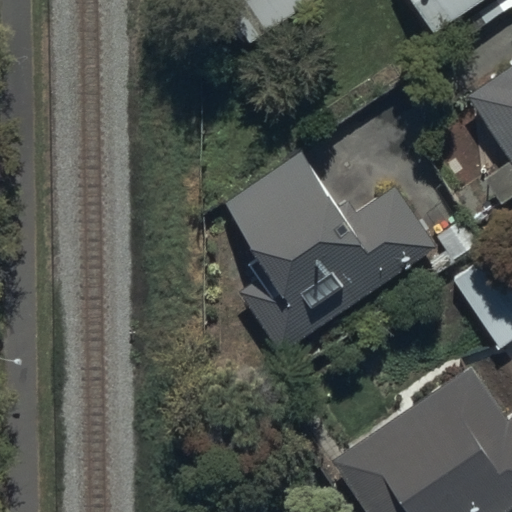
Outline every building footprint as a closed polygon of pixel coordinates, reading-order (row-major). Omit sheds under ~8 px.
[(315,0),(221,0),(248,42),(315,0)] [(420,0),(440,29),(482,0),(420,0)] [(503,203),(511,196),(511,65),(471,93),(511,155),(511,162),(487,179),(503,203)] [(285,354),(439,246),(396,185),(349,217),(302,149),(226,202),(262,253),(247,263),(257,277),(240,289),(285,354)] [(511,237),(452,279),(500,348),(511,339),(511,237)] [(474,364),(334,458),(370,511),(507,511),(511,509),(511,417),(511,418),(474,364)]
